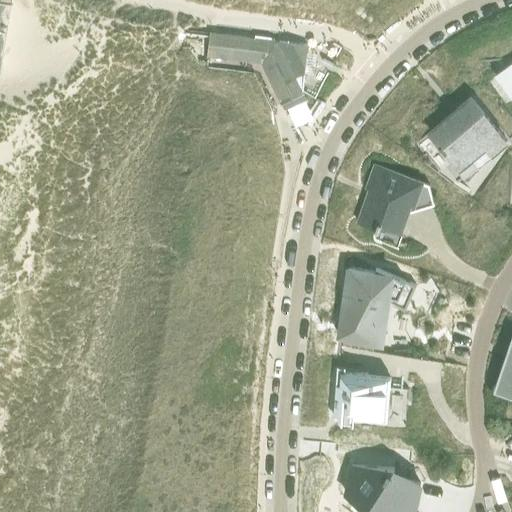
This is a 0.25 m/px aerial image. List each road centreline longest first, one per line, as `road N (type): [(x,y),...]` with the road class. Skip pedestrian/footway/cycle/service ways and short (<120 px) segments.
road 1 (residential): [(281,511),(290,352),(315,186),(344,124),(385,68),(428,30),(481,0)]
road 2 (residential): [(511,269),(476,366),(482,511)]
